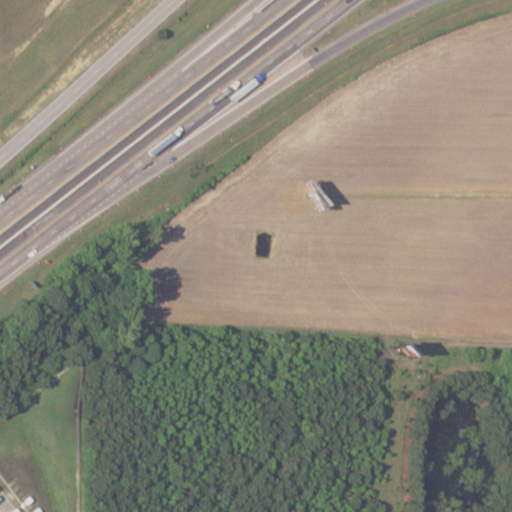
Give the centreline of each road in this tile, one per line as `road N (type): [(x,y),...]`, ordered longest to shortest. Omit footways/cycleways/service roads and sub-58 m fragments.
road 1 (motorway): [(0,275),(351,0)]
road 2 (motorway): [(59,230),(423,0)]
road 3 (motorway): [(291,0),(0,227)]
road 4 (motorway): [(261,0),(6,223)]
road 5 (residential): [(0,163),(181,0)]
